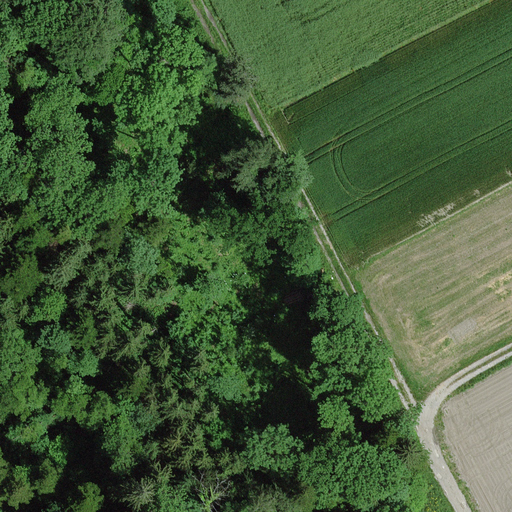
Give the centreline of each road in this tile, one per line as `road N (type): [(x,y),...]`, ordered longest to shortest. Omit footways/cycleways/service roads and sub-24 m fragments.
road 1 (track): [(197,0),(420,417)]
road 2 (track): [(511,350),(445,390),(420,417),(468,511)]
